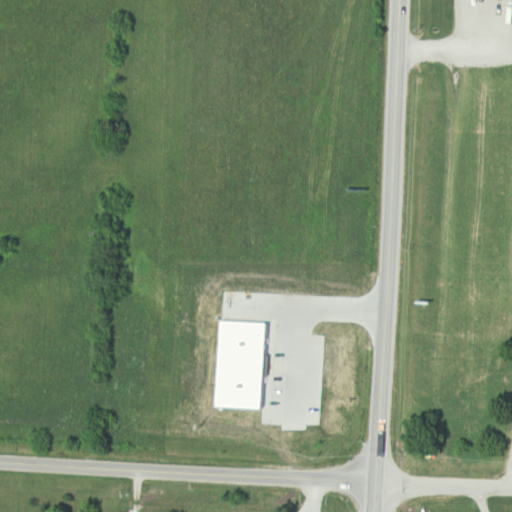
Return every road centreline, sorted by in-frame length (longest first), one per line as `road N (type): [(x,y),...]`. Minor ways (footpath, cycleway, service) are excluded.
road 1 (primary): [(362,511),(389,0)]
road 2 (secondary): [(364,487),(0,464)]
road 3 (tertiary): [(511,493),(364,487)]
